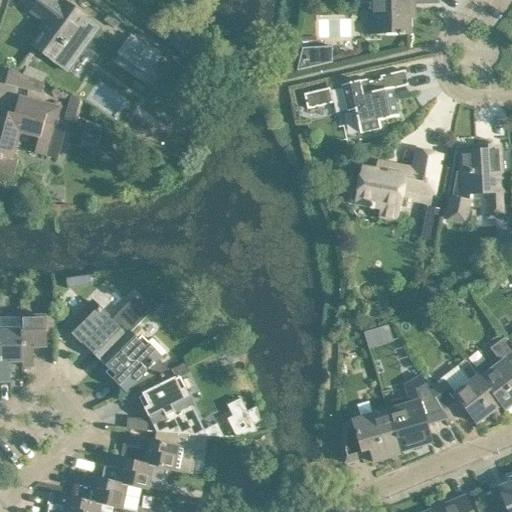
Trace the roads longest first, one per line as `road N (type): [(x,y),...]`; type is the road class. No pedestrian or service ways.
road 1 (residential): [(0,418),(46,380),(87,428),(18,487),(5,511)]
road 2 (residential): [(511,435),(332,511)]
road 3 (residential): [(511,97),(470,99),(448,78),(452,29),(475,0)]
